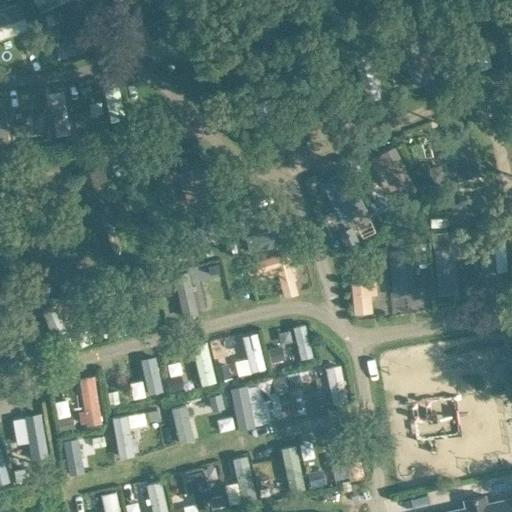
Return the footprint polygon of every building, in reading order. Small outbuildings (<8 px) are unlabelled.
[(0,0),(0,27),(36,25),(34,0),(0,0)] [(77,87),(61,88),(61,103),(54,103),(55,119),(78,118),(77,87)] [(281,131),(306,128),(304,112),(280,114),(281,131)] [(392,174),(416,166),(407,139),(383,147),(392,174)] [(334,169),(348,212),(373,204),(359,161),(334,169)] [(101,163),(70,172),(86,230),(118,220),(101,163)] [(465,266),(463,223),(431,225),(434,268),(465,266)] [(345,239),(345,256),(358,257),(358,240),(345,239)] [(418,286),(417,240),(401,240),(402,286),(418,286)] [(362,303),(386,303),(385,248),(362,248),(362,303)] [(282,293),(298,289),(287,249),(245,260),(248,271),(253,270),(255,277),(277,271),(282,293)] [(218,264),(207,266),(209,274),(220,271),(218,264)] [(443,295),(442,282),(425,282),(425,295),(443,295)] [(253,313),(249,295),(214,302),(218,320),(253,313)] [(252,324),(258,360),(273,357),(267,322),(252,324)] [(219,330),(224,346),(242,340),(237,324),(219,330)] [(205,338),(208,373),(223,371),(220,336),(205,338)] [(158,377),(173,375),(167,341),(152,343),(158,377)] [(229,368),(240,364),(236,350),(224,353),(229,368)] [(241,364),(256,362),(254,351),(240,353),(241,364)] [(340,392),(354,391),(353,355),(338,356),(340,392)] [(137,359),(140,375),(153,373),(150,357),(137,359)] [(105,364),(88,365),(92,399),(87,400),(88,412),(110,410),(105,364)] [(242,375),(246,417),(274,415),(271,377),(256,378),(256,374),(242,375)] [(303,404),(314,402),(310,376),(299,378),(303,404)] [(236,383),(223,385),(227,413),(240,411),(236,383)] [(206,387),(191,392),(194,404),(210,399),(206,387)] [(178,400),(167,402),(172,433),(184,431),(178,400)] [(139,447),(135,414),(121,415),(126,448),(139,447)] [(116,448),(115,424),(100,425),(101,436),(111,435),(111,448),(116,448)] [(6,427),(0,428),(0,463),(14,460),(6,427)] [(85,433),(73,435),(79,466),(91,463),(85,433)] [(196,459),(203,489),(217,485),(210,455),(196,459)] [(320,477),(336,471),(330,456),(314,462),(320,477)] [(169,469),(157,472),(165,505),(177,502),(169,469)] [(233,473),(238,492),(249,489),(244,470),(233,473)] [(116,511),(131,511),(124,479),(109,482),(116,511)] [(466,509),(454,511),(511,511),(511,497),(487,503),(485,495),(464,500),(466,509)]
